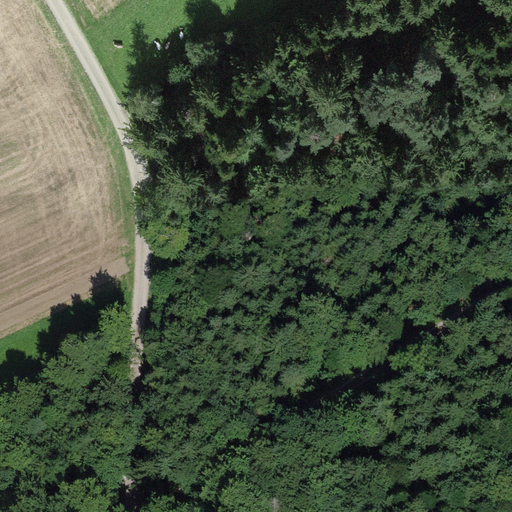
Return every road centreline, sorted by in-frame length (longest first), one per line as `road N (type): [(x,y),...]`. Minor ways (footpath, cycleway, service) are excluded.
road 1 (track): [(130,511),(166,201),(54,0)]
road 2 (track): [(511,287),(129,508)]
